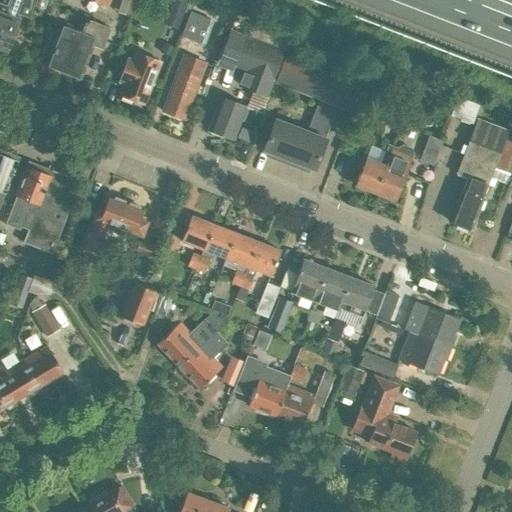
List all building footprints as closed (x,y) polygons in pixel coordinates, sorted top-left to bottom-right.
[(30,18),(35,0),(8,0),(6,6),(0,3),(0,47),(5,50),(17,18),(18,14),(30,18)] [(187,0),(172,0),(170,6),(184,11),(187,0)] [(203,0),(200,0),(197,8),(207,12),(210,3),(203,0)] [(181,36),(203,45),(213,21),(190,11),(181,36)] [(290,32),(237,13),(231,29),(230,29),(218,62),(247,73),(241,87),(266,96),(271,82),(273,83),(285,50),(284,49),(290,32)] [(102,47),(110,27),(85,18),(80,32),(59,24),(44,62),(76,75),(82,72),(93,44),(102,47)] [(160,52),(170,56),(173,47),(171,47),(172,45),(165,43),(164,44),(163,43),(160,52)] [(182,117),(198,77),(204,61),(184,53),(162,109),(182,117)] [(130,62),(126,60),(118,80),(122,82),(118,92),(143,102),(158,65),(133,55),(130,62)] [(352,111),(362,86),(287,56),(276,82),(320,99),(307,131),(275,118),(263,148),(313,168),(338,105),(352,111)] [(379,85),(394,92),(400,78),(385,72),(379,85)] [(244,119),(251,100),(239,95),(236,102),(222,97),(209,127),(232,137),(240,118),(244,119)] [(478,105),(457,97),(450,115),(471,123),(478,105)] [(472,228),(495,170),(511,177),(511,136),(507,134),(509,130),(478,118),(456,173),(467,177),(463,188),(462,188),(449,220),(472,228)] [(246,141),(254,144),(257,134),(250,131),(246,141)] [(433,165),(443,140),(429,135),(419,160),(433,165)] [(376,192),(393,146),(388,144),(381,163),(365,157),(355,184),(376,192)] [(410,148),(401,145),(397,147),(393,146),(376,192),(395,199),(411,157),(412,153),(410,148)] [(0,200),(16,158),(0,152),(0,200)] [(28,243),(55,174),(27,164),(4,223),(18,229),(19,225),(27,228),(22,241),(28,243)] [(50,252),(77,183),(55,174),(28,243),(50,252)] [(114,231),(124,201),(107,195),(102,210),(96,208),(82,246),(96,251),(105,227),(114,231)] [(141,235),(146,221),(138,218),(142,208),(124,201),(114,231),(126,235),(128,231),(141,235)] [(204,249),(214,223),(191,214),(181,240),(203,248),(204,249)] [(226,257),(236,231),(214,223),(204,249),(203,248),(201,255),(201,256),(196,269),(204,273),(212,252),(226,257)] [(248,265),(258,240),(236,231),(226,257),(248,265)] [(148,256),(152,245),(139,240),(135,251),(148,256)] [(271,274),(281,249),(258,240),(248,265),(256,269),(271,274)] [(201,256),(201,255),(193,252),(187,266),(196,269),(201,256)] [(313,303),(327,267),(314,262),(314,261),(303,256),(289,293),(313,303)] [(243,302),(249,287),(256,269),(248,265),(245,272),(240,284),(235,298),(243,302)] [(336,312),(350,276),(338,271),(338,269),(327,265),(327,267),(313,303),(336,312)] [(240,284),(245,272),(237,268),(232,281),(240,284)] [(29,291),(33,279),(20,274),(15,286),(29,291)] [(362,317),(367,307),(375,286),(361,280),(361,278),(351,274),(350,276),(336,312),(337,312),(339,308),(362,317)] [(280,286),(268,281),(257,311),(269,316),(280,286)] [(143,326),(156,292),(131,282),(118,316),(143,326)] [(389,322),(399,294),(386,289),(375,317),(389,322)] [(165,317),(172,296),(160,292),(154,313),(165,317)] [(43,304),(37,295),(28,305),(32,312),(31,312),(46,337),(60,329),(44,303),(43,304)] [(292,301),(280,297),(269,326),(281,331),(292,301)] [(451,346),(457,332),(455,332),(460,317),(415,299),(403,329),(417,335),(418,333),(451,346)] [(231,307),(215,301),(211,312),(227,318),(231,307)] [(317,324),(321,314),(311,309),(307,320),(317,324)] [(211,312),(205,318),(215,329),(227,318),(211,312)] [(179,364),(215,330),(215,329),(205,318),(189,332),(179,321),(158,342),(179,364)] [(337,343),(345,322),(334,318),(326,339),(337,343)] [(200,386),(221,366),(212,356),(226,342),(215,330),(179,364),(200,386)] [(446,359),(451,346),(418,333),(417,335),(407,361),(438,373),(444,358),(446,359)] [(36,385),(63,370),(48,344),(21,360),(36,385)] [(325,344),(322,352),(334,356),(336,348),(325,344)] [(398,365),(364,351),(359,365),(392,379),(398,365)] [(231,356),(220,380),(232,386),(243,361),(231,356)] [(276,414),(287,383),(290,377),(264,367),(265,363),(247,356),(233,392),(251,399),(249,404),(276,414)] [(0,394),(5,404),(36,385),(21,360),(0,372),(0,394)] [(290,377),(289,379),(301,383),(307,369),(295,364),(290,377)] [(358,383),(363,371),(348,365),(343,378),(358,383)] [(390,407),(400,384),(375,375),(364,402),(363,402),(353,428),(371,436),(369,442),(405,456),(416,430),(389,419),(391,414),(387,412),(389,407),(390,407)] [(302,425),(315,394),(288,383),(287,383),(276,414),(302,425)] [(84,511),(118,511),(132,504),(120,484),(82,507),(84,511)] [(227,511),(229,507),(187,491),(178,511),(227,511)] [(271,497),(267,509),(275,511),(281,511),(285,502),(271,497)]
